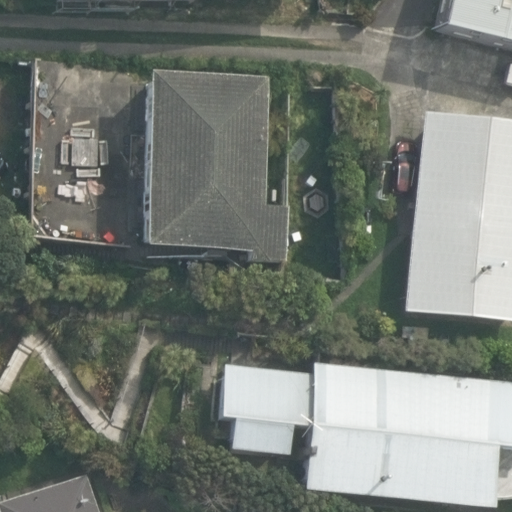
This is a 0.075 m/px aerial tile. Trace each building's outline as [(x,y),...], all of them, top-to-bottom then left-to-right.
[(511,0),(437,0),(430,30),(511,51),(511,0)] [(26,247),(124,250),(129,62),(31,59),(26,247)] [(247,262),(278,263),(280,208),(254,207),(258,80),(140,77),(135,249),(247,253),(247,262)] [(397,313),(511,325),(511,124),(418,115),(397,313)] [(511,385),(306,365),(305,377),(215,368),(210,421),(226,423),(223,455),(281,461),(284,429),(300,431),(294,494),(474,511),(481,511),(483,501),(511,500),(511,499),(511,385)] [(91,511),(80,476),(0,502),(0,511),(91,511)]
